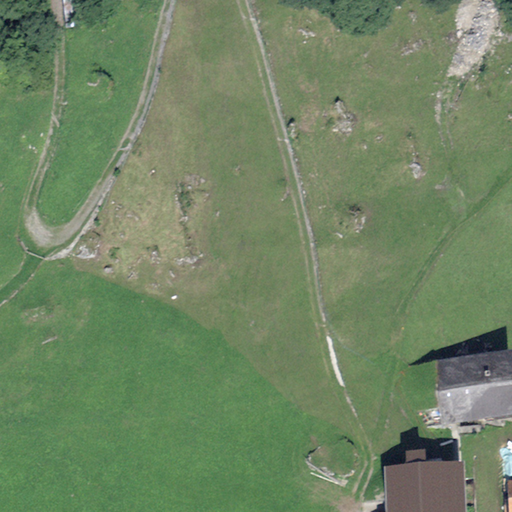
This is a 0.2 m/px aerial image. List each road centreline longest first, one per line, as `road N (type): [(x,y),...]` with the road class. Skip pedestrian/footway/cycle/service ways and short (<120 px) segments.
road 1 (track): [(60,0),(59,108),(32,222),(41,242),(63,244),(135,128),(175,0)]
road 2 (track): [(245,0),(305,225),(335,379),(365,447),(357,511)]
